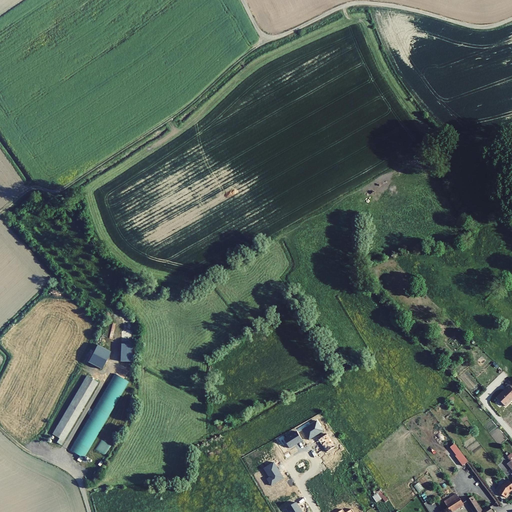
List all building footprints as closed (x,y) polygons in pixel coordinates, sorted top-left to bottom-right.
[(121,343),(120,361),(132,362),(132,343),(121,343)] [(111,371),(84,419),(97,426),(124,378),(111,371)] [(63,446),(97,381),(84,374),(53,435),(59,438),(57,442),(63,446)] [(505,407),(511,399),(511,389),(508,385),(505,388),(506,389),(496,398),(505,407)] [(84,419),(67,448),(77,454),(75,458),(78,460),(97,426),(84,419)] [(302,430),(309,440),(324,431),(317,420),(302,430)] [(284,440),(290,448),(302,440),(296,432),(284,440)] [(327,434),(319,440),(327,452),(335,447),(327,434)] [(462,466),(468,461),(454,444),(450,447),(456,455),(455,456),(462,466)] [(284,478),(274,463),(264,469),(270,477),(268,478),(272,485),(284,478)] [(511,483),(509,480),(502,486),(498,492),(506,497),(509,492),(511,489),(511,483)] [(383,492),(379,495),(381,499),(382,498),(385,502),(388,500),(383,492)] [(450,511),(463,504),(456,493),(444,501),(450,511)] [(473,511),(492,511),(493,511),(490,506),(482,511),(473,497),(467,501),(473,511)] [(302,511),(297,503),(287,509),(289,511),(302,511)]
